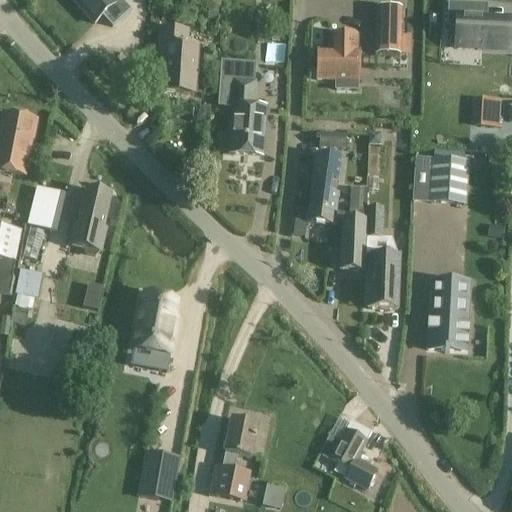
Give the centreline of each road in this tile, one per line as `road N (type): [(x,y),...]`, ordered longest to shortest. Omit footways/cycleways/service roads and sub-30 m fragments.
road 1 (unclassified): [(279,289),(115,136),(0,14)]
road 2 (unclassified): [(468,511),(279,289)]
road 3 (residential): [(279,289),(299,0)]
